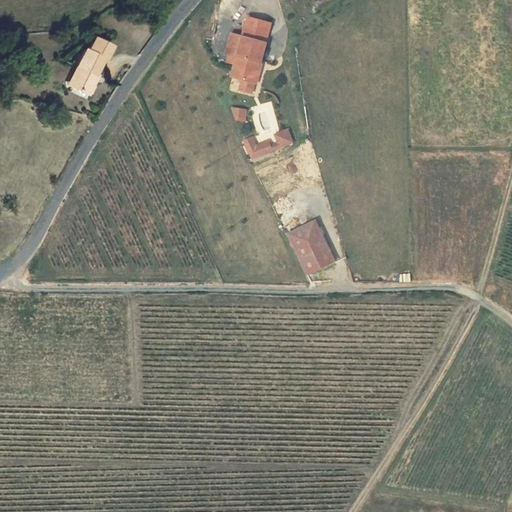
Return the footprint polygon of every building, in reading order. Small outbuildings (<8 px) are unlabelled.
[(254,82),(270,23),(248,17),(242,36),(232,33),(226,53),(230,54),(232,55),(230,62),(235,63),(231,76),(243,79),(254,82)] [(107,44),(87,39),(83,51),(79,50),(72,67),(79,69),(71,88),(89,94),(97,75),(93,74),(99,57),(102,57),(107,44)] [(79,69),(72,67),(65,86),(71,88),(79,69)] [(243,79),(240,89),(251,92),(254,82),(243,79)] [(236,119),(244,120),(246,110),(231,108),(236,119)] [(244,142),(251,159),(292,142),(287,130),(276,135),(279,144),(270,147),(268,142),(256,147),(252,138),(244,142)] [(313,220),(287,233),(307,273),(333,260),(313,220)]
